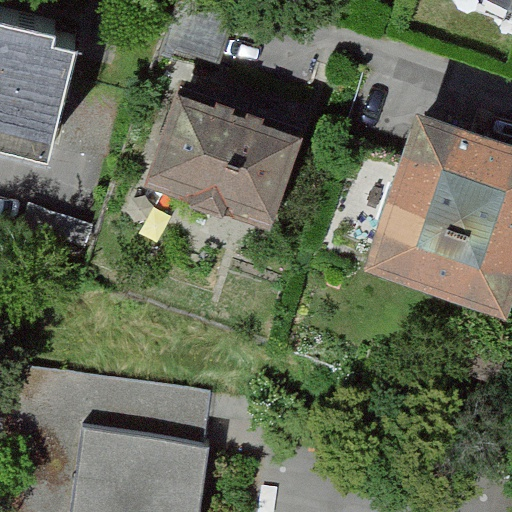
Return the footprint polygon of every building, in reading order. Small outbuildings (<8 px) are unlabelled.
[(240,0),(176,0),(167,27),(224,47),(240,0)] [(61,26),(0,10),(0,134),(53,148),(80,41),(59,36),(61,26)] [(128,92),(79,79),(64,138),(113,151),(128,92)] [(302,120),(189,82),(159,173),(272,211),(302,120)] [(511,277),(511,128),(425,100),(377,245),(508,288),(511,277)] [(339,250),(368,260),(394,184),(366,174),(339,250)] [(206,436),(212,397),(10,369),(0,442),(0,511),(202,511),(213,437),(206,436)]
